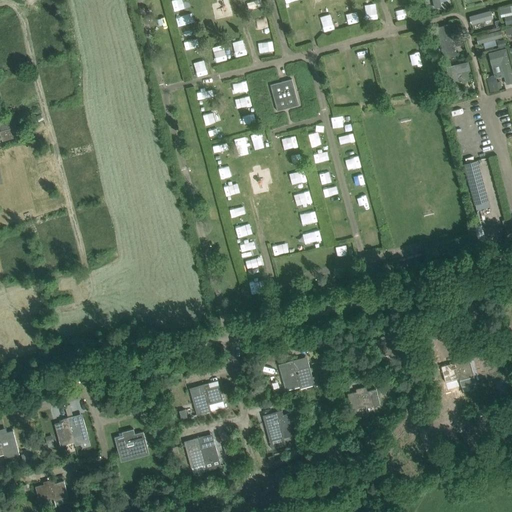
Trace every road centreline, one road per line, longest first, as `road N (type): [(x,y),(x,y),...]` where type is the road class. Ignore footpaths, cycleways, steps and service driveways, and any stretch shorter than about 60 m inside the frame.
road 1 (unclassified): [(0,394),(511,258)]
road 2 (unknown): [(231,332),(170,102),(186,88),(305,54)]
road 3 (unknown): [(305,54),(355,263)]
road 4 (unknown): [(355,263),(511,222)]
road 5 (unknown): [(460,19),(305,54)]
